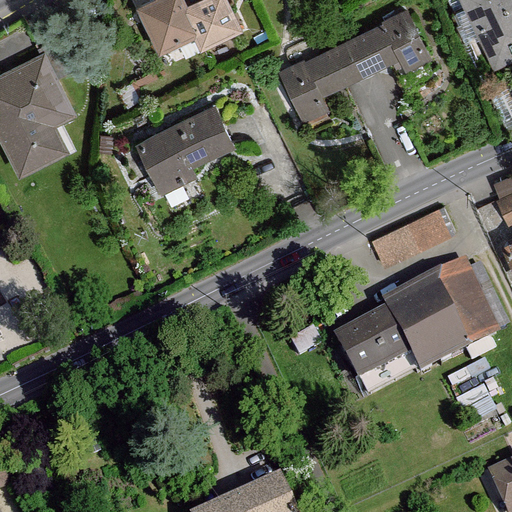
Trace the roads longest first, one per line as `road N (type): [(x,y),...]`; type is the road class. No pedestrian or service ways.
road 1 (tertiary): [(511,150),(0,395)]
road 2 (unknown): [(262,114),(324,237)]
